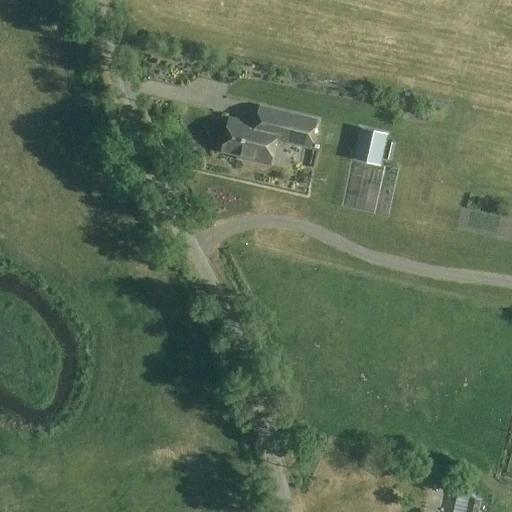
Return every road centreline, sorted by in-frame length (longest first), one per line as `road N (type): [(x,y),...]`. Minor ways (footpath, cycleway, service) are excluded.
road 1 (unclassified): [(287,511),(236,332),(118,93),(99,0)]
road 2 (track): [(191,246),(260,220),(309,229),(413,270),(511,281)]
